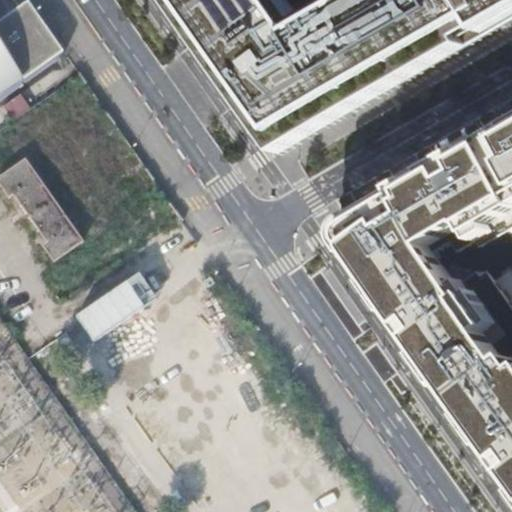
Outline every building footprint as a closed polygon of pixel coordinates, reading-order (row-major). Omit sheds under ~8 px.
[(175,0),(287,149),(367,103),(358,87),(503,0),(175,0)] [(0,101),(28,82),(67,54),(30,2),(0,22),(0,101)] [(3,106),(11,119),(29,107),(21,94),(3,106)] [(511,127),(336,229),(511,479),(511,291),(498,272),(487,272),(462,266),(442,253),(454,246),(450,240),(462,232),(467,237),(475,241),(478,246),(486,243),(489,248),(511,234),(511,127)] [(25,159),(0,176),(0,185),(9,198),(14,194),(46,240),(41,243),(53,260),(82,240),(25,159)] [(335,265),(307,286),(363,363),(392,342),(335,265)]
